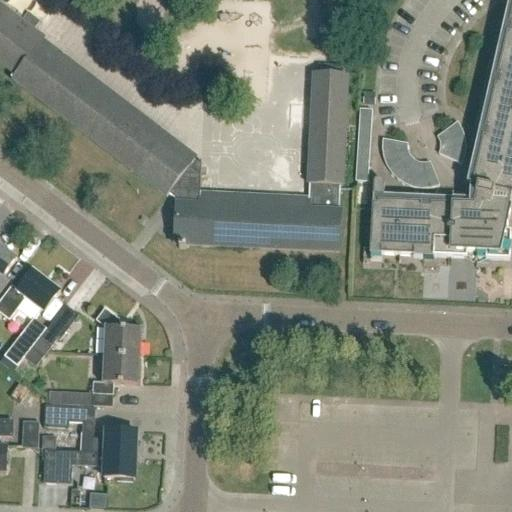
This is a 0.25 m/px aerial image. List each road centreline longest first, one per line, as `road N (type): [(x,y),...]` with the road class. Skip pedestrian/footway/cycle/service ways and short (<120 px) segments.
road 1 (residential): [(189,499),(445,510),(452,323)]
road 2 (residential): [(452,323),(198,317)]
road 3 (unclassified): [(198,317),(0,169)]
road 4 (unclassified): [(189,499),(198,317)]
